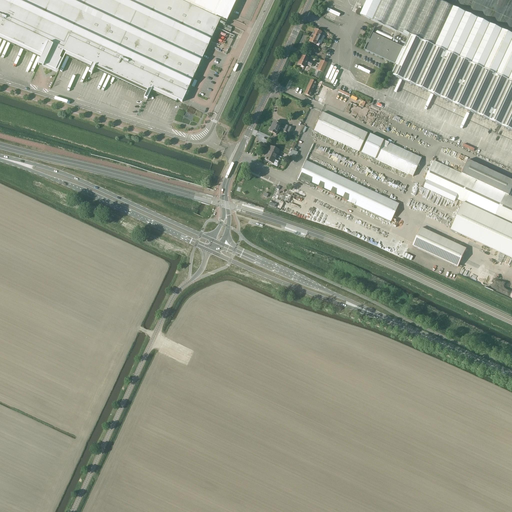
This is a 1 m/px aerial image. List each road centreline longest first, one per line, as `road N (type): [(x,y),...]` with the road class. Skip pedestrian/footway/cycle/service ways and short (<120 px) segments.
road 1 (unclassified): [(209,249),(198,275),(168,306),(72,511)]
road 2 (secondary): [(213,241),(73,177),(0,157)]
road 3 (secondary): [(0,158),(209,249)]
road 4 (unclassified): [(0,79),(193,140),(207,136)]
road 5 (secondary): [(209,249),(380,316)]
road 6 (unknown): [(271,83),(430,152)]
road 7 (secondary): [(380,316),(222,245)]
road 8 (unclassified): [(238,154),(310,0)]
road 9 (unclassified): [(207,136),(270,0)]
road 10 (secondary): [(511,374),(380,316)]
road 11 (unknown): [(511,278),(476,259),(470,244),(408,215)]
road 12 (unknown): [(412,185),(316,142),(307,153)]
